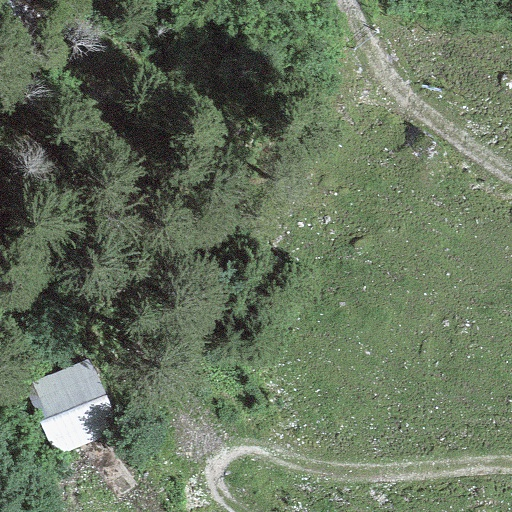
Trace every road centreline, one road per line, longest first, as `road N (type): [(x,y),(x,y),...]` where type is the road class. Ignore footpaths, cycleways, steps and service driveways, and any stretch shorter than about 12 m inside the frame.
road 1 (track): [(511,463),(324,471),(246,443),(213,462),(213,482),(237,511)]
road 2 (track): [(511,174),(378,75),(337,0)]
